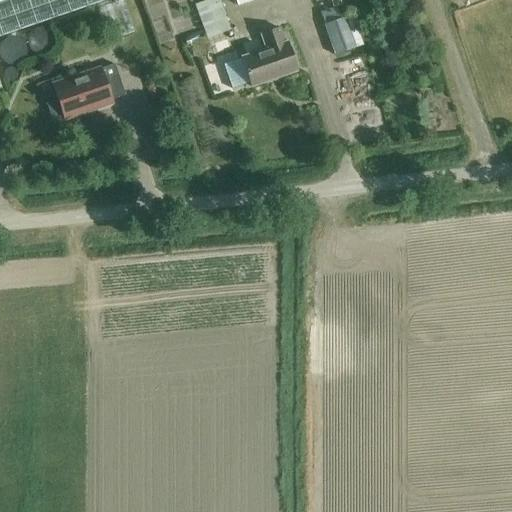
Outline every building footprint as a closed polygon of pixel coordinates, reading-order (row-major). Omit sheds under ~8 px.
[(0,0),(0,37),(108,0),(0,0)] [(202,0),(191,4),(204,39),(227,31),(216,0),(202,0)] [(323,25),(334,55),(355,48),(344,17),(323,25)] [(287,42),(283,44),(278,28),(260,33),(266,50),(240,59),(250,87),(297,70),(287,42)] [(110,100),(124,95),(113,64),(99,69),(99,68),(52,85),(64,120),(85,112),(84,109),(110,100)]
